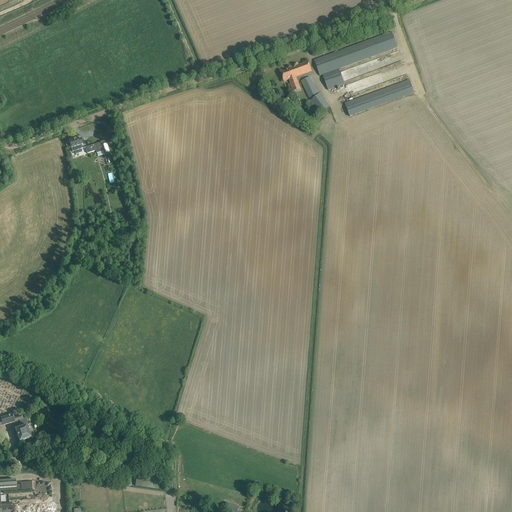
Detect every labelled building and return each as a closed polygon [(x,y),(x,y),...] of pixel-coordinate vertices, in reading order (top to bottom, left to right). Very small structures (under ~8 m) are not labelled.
[(391,32),(314,60),(316,65),(320,76),(322,75),(328,91),(345,84),(340,70),(341,70),(341,69),(397,48),(393,37),(391,32)] [(308,63),(280,72),(282,77),(284,81),(289,79),(293,92),(301,89),(298,81),(297,81),(296,77),(297,77),(311,72),(310,67),(308,63)] [(310,77),(302,81),(309,98),(318,94),(310,77)] [(409,82),(343,101),(347,115),(413,95),(409,82)] [(66,143),(66,144),(66,145),(67,146),(68,147),(69,147),(71,146),(71,148),(76,147),(76,146),(78,150),(83,149),(81,145),(82,144),(81,140),(80,140),(79,137),(80,137),(79,137),(72,139),(73,140),(67,142),(66,143)] [(94,145),(85,148),(87,154),(96,151),(98,157),(104,155),(102,151),(103,151),(105,150),(104,147),(103,145),(101,145),(100,143),(94,145)] [(0,426),(11,423),(19,421),(22,427),(15,429),(20,442),(27,440),(35,437),(33,431),(32,432),(31,429),(28,430),(27,426),(28,425),(26,418),(23,419),(23,417),(22,416),(14,419),(13,415),(1,418),(2,422),(0,422),(0,426)] [(117,469),(115,475),(118,476),(117,477),(119,478),(124,467),(122,466),(120,470),(117,469)] [(136,479),(135,486),(142,487),(159,489),(160,479),(156,479),(156,477),(148,476),(148,480),(148,482),(143,481),(143,480),(136,479)] [(0,511),(54,511),(54,503),(48,503),(0,507),(0,499),(0,491),(21,490),(21,491),(33,490),(32,482),(21,483),(21,485),(16,485),(16,480),(13,480),(10,480),(0,481),(0,511)] [(227,502),(224,511),(226,511),(237,511),(239,507),(227,502)]
